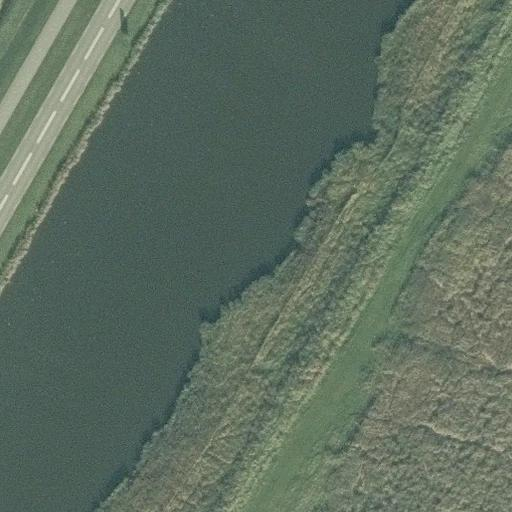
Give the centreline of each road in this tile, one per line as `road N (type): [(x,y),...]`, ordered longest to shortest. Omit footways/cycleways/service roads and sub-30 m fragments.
road 1 (track): [(511,63),(413,244),(246,511)]
road 2 (primary): [(0,208),(119,0)]
